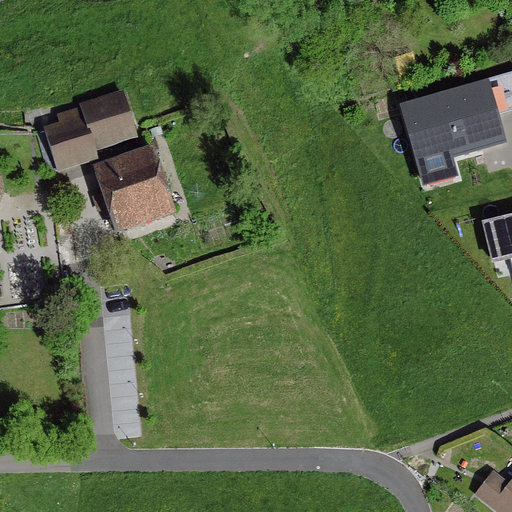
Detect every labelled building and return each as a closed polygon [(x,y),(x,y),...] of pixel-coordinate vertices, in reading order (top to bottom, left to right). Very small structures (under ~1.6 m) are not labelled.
[(501,148),(487,95),(408,116),(422,169),(501,148)] [(91,150),(133,137),(121,96),(78,109),(79,113),(56,120),(58,128),(42,133),(54,171),(94,159),(91,150)] [(112,233),(172,212),(151,153),(92,173),(112,233)] [(511,282),(511,214),(480,223),(491,264),(506,260),(511,282)] [(497,511),(511,511),(511,481),(492,508),(497,511)]
